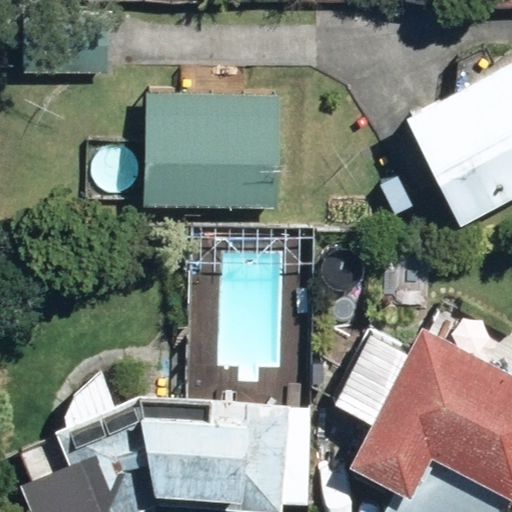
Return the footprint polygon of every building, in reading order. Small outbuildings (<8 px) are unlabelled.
[(104,8),(17,4),(14,69),(101,73),(104,8)] [(511,55),(395,113),(445,214),(511,181),(511,55)] [(274,94),(136,86),(130,194),(268,202),(274,94)] [(511,373),(413,325),(337,461),(403,498),(428,454),(511,501),(511,373)] [(1,473),(18,511),(107,511),(106,509),(159,492),(229,494),(229,511),(281,509),(278,501),(310,501),(312,403),(278,400),(278,433),(228,417),(128,407),(1,473)]
